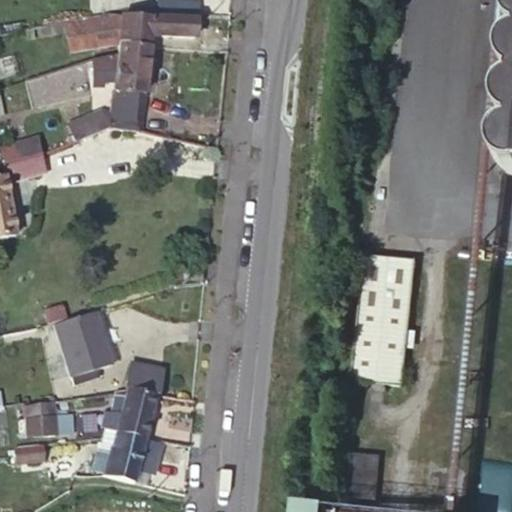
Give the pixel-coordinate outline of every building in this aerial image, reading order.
[(99,0),(100,2),(121,3),(120,9),(126,9),(126,0),(99,0)] [(511,3),(511,6),(511,10),(511,17),(511,22),(511,37),(509,41),(506,47),(505,53),(505,59),(507,66),(507,70),(509,74),(511,78),(511,79),(511,81),(508,86),(503,93),(500,104),(502,109),(504,117),(507,120),(509,123),(504,131),(500,138),(497,150),(499,159),(501,164),(505,168),(511,173),(511,3)] [(167,29),(196,29),(196,12),(166,13),(167,29)] [(123,29),(98,30),(98,49),(121,49),(123,29)] [(153,29),(123,29),(121,49),(121,57),(148,58),(149,53),(153,29)] [(167,29),(153,29),(149,53),(169,52),(167,29)] [(169,52),(197,54),(196,29),(167,29),(169,52)] [(98,30),(73,31),(74,49),(98,49),(98,30)] [(110,121),(108,141),(135,146),(148,58),(121,57),(117,67),(116,83),(110,121)] [(117,67),(101,72),(102,84),(116,83),(117,67)] [(3,79),(6,108),(87,100),(84,70),(3,79)] [(76,129),(81,148),(108,141),(110,121),(76,129)] [(24,164),(0,170),(2,182),(3,190),(32,185),(24,164)] [(0,248),(14,247),(3,190),(2,182),(0,182),(0,248)] [(428,246),(376,239),(362,366),(415,373),(428,246)] [(176,269),(171,294),(192,290),(195,270),(176,269)] [(102,321),(64,331),(73,387),(115,381),(102,321)] [(151,381),(124,380),(118,407),(132,408),(147,409),(151,381)] [(132,408),(118,407),(114,426),(111,441),(138,447),(147,412),(147,409),(132,408)] [(44,413),(14,415),(16,447),(45,445),(44,413)] [(111,441),(114,426),(102,423),(99,430),(91,428),(89,436),(111,441)] [(89,436),(86,450),(97,455),(96,460),(106,463),(111,441),(89,436)] [(154,451),(138,447),(111,441),(106,463),(102,482),(107,478),(129,485),(131,474),(147,478),(154,451)] [(34,455),(6,457),(7,476),(36,474),(34,455)] [(92,475),(64,485),(67,495),(96,485),(92,475)] [(50,488),(52,502),(67,495),(64,485),(50,488)] [(292,499),(291,511),(320,511),(321,501),(292,499)]
